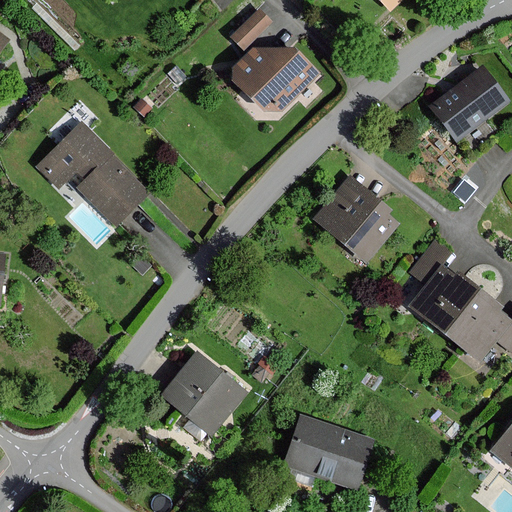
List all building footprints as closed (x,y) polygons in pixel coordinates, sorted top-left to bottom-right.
[(377,0),(387,9),(396,0),(377,0)] [(272,23),(258,8),(228,36),(242,51),(272,23)] [(226,72),(259,109),(278,112),(314,71),(293,52),(252,49),(226,72)] [(430,108),(456,142),(508,104),(481,69),(430,108)] [(116,157),(81,123),(35,172),(58,194),(77,175),(86,184),(79,192),(120,230),(153,196),(114,159),(116,157)] [(348,177),(313,217),(364,262),(396,225),(386,216),(389,212),(348,177)] [(407,306),(442,334),(478,291),(456,273),(452,278),(439,267),(449,254),(434,242),(409,272),(425,285),(407,306)] [(500,310),(478,291),(442,334),(477,363),(495,340),(510,353),(511,350),(511,320),(509,324),(497,313),(500,310)] [(198,357),(166,400),(215,436),(247,393),(198,357)] [(300,417),(283,465),(354,490),(371,441),(300,417)] [(511,424),(490,452),(511,469),(511,424)]
